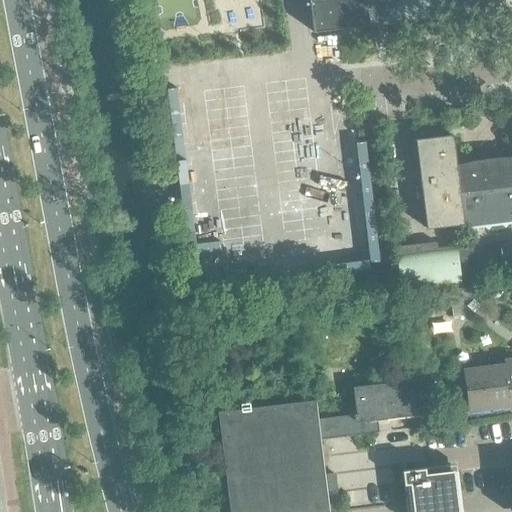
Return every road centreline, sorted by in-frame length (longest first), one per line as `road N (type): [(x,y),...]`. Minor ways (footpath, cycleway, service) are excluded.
road 1 (secondary): [(120,511),(16,0)]
road 2 (secondary): [(0,204),(36,395)]
road 3 (residential): [(321,88),(511,67)]
